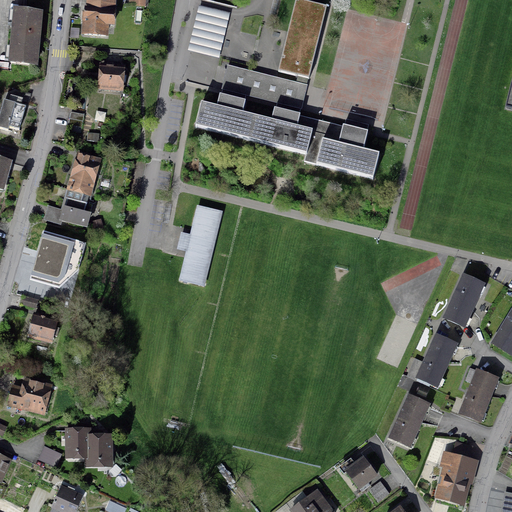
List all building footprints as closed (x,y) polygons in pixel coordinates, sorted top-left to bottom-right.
[(41,0),(25,0),(24,14),(40,15),(41,0)] [(85,12),(84,36),(105,37),(106,26),(112,26),(113,13),(108,13),(109,2),(89,0),(88,12),(85,12)] [(295,1),(277,73),(296,77),(308,80),(326,9),(295,1)] [(229,15),(199,7),(189,49),(218,56),(229,15)] [(10,64),(35,66),(37,39),(40,15),(24,14),(15,13),(10,64)] [(221,89),(288,105),(286,114),(299,117),(308,80),(296,77),(294,82),(227,65),(221,89)] [(101,67),(99,89),(120,91),(121,83),(125,83),(125,77),(121,77),(122,69),(101,67)] [(216,110),(201,106),(195,128),(306,156),(304,163),(372,180),(378,156),(362,152),(367,134),(299,117),(286,114),(274,111),(271,123),(241,116),(244,103),(231,100),(219,97),(216,110)] [(8,129),(18,131),(25,109),(20,107),(22,101),(11,98),(9,104),(4,102),(0,115),(0,130),(7,132),(8,129)] [(83,116),(70,113),(68,127),(81,129),(83,116)] [(69,191),(87,196),(97,163),(79,157),(69,191)] [(0,160),(0,190),(2,191),(9,163),(0,160)] [(126,201),(133,163),(116,160),(102,237),(119,240),(126,201)] [(89,197),(87,196),(69,191),(66,190),(64,199),(66,200),(62,214),(49,211),(46,219),(60,223),(61,221),(83,227),(88,212),(84,211),(89,197)] [(169,205),(158,203),(155,221),(166,223),(169,205)] [(202,286),(219,215),(197,209),(180,280),(202,286)] [(94,231),(101,229),(99,221),(92,223),(94,231)] [(54,240),(48,260),(72,267),(77,246),(54,240)] [(454,296),(444,319),(463,328),(482,286),(463,277),(454,296)] [(47,288),(27,282),(23,296),(38,300),(39,296),(44,298),(47,288)] [(37,302),(22,298),(20,305),(35,309),(37,302)] [(492,345),(510,356),(511,353),(511,312),(505,324),(492,345)] [(56,321),(34,316),(28,338),(50,344),(52,336),(56,338),(58,330),(54,329),(56,321)] [(455,346),(436,337),(427,357),(417,379),(436,388),(455,346)] [(479,423),(496,380),(470,369),(465,382),(472,384),(469,391),(460,415),(479,423)] [(21,397),(10,394),(8,404),(46,414),(52,390),(25,383),(21,397)] [(400,416),(389,439),(409,448),(428,406),(408,397),(400,416)] [(109,463),(109,441),(106,438),(101,438),(100,439),(98,441),(95,438),(87,438),(87,435),(84,432),(80,432),(79,433),(77,435),(74,432),(67,432),(67,455),(76,454),(79,457),(87,457),(87,466),(96,466),(99,463),(109,463)] [(440,498),(460,503),(466,481),(470,463),(467,462),(470,449),(457,445),(453,458),(451,458),(440,498)] [(44,449),(39,460),(55,467),(60,456),(44,449)] [(0,480),(9,462),(0,457),(0,480)] [(375,477),(363,460),(346,473),(358,489),(375,477)] [(378,503),(388,495),(380,483),(369,491),(378,503)] [(65,511),(64,511),(75,511),(82,497),(60,488),(52,505),(65,511)] [(330,511),(316,492),(291,511),(330,511)] [(511,511),(511,498),(506,497),(502,511),(511,511)] [(119,504),(111,501),(107,510),(111,511),(112,511),(124,511),(126,508),(119,504)]
